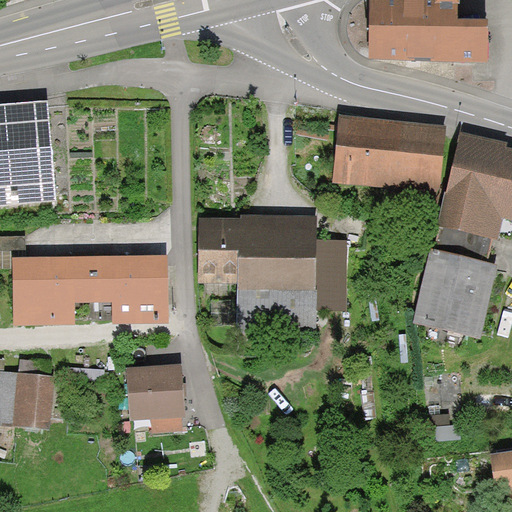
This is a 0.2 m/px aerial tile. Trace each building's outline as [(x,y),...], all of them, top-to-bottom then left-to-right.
[(370,0),(370,61),(415,62),(486,62),(487,22),(459,22),(459,0),(370,0)] [(0,208),(56,202),(48,103),(0,106),(0,208)] [(391,121),(340,117),(335,184),(392,189),(391,201),(441,205),(447,125),(391,121)] [(505,146),(461,135),(434,250),(487,263),(493,238),(499,239),(504,216),(511,217),(511,153),(503,152),(505,146)] [(241,220),(201,219),(202,285),(239,285),(239,331),(317,331),(317,309),(317,240),(318,216),(241,215),(241,220)] [(350,241),(317,240),(317,309),(350,310),(350,241)] [(431,252),(415,324),(480,339),(497,267),(431,252)] [(168,255),(14,260),(16,325),(77,323),(76,301),(115,300),(116,325),(169,324),(168,255)] [(23,361),(22,374),(49,376),(50,364),(23,361)] [(182,367),(129,370),(132,422),(152,421),(153,432),(182,430),(182,418),(185,418),(184,393),(182,367)] [(4,372),(0,371),(0,423),(49,429),(55,376),(49,376),(22,374),(4,372)] [(511,452),(492,456),(498,494),(510,492),(511,502),(511,452)]
